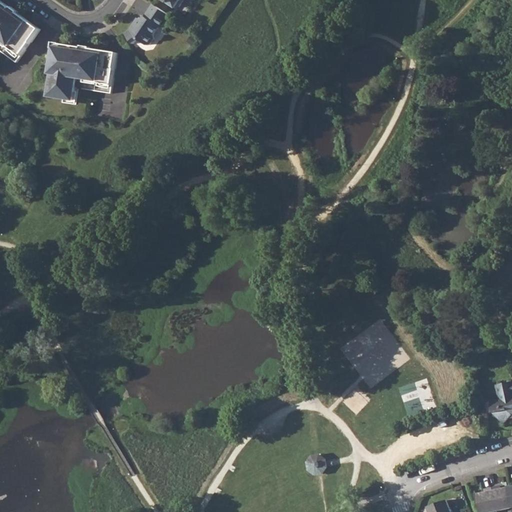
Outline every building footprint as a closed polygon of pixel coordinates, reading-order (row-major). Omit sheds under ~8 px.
[(41,29),(0,0),(0,37),(11,45),(9,47),(22,56),(41,29)] [(164,0),(176,8),(177,8),(180,7),(184,0),(164,0)] [(170,16),(153,4),(145,16),(143,15),(137,23),(135,22),(130,29),(125,33),(134,44),(139,40),(147,45),(151,44),(155,38),(155,34),(159,28),(162,27),(170,16)] [(118,53),(55,44),(51,74),(49,88),(53,88),(51,97),(66,100),(74,101),(77,78),(98,81),(98,83),(113,85),(118,53)] [(511,385),(496,389),(499,404),(491,406),(493,417),(505,424),(511,414),(511,413),(511,385)] [(306,468),(321,477),(331,462),(317,452),(306,468)] [(502,486),(494,487),(487,489),(488,492),(480,494),(483,511),(493,511),(499,511),(511,508),(511,487),(510,488),(502,489),(502,486)] [(453,511),(449,499),(429,506),(431,511),(453,511)]
